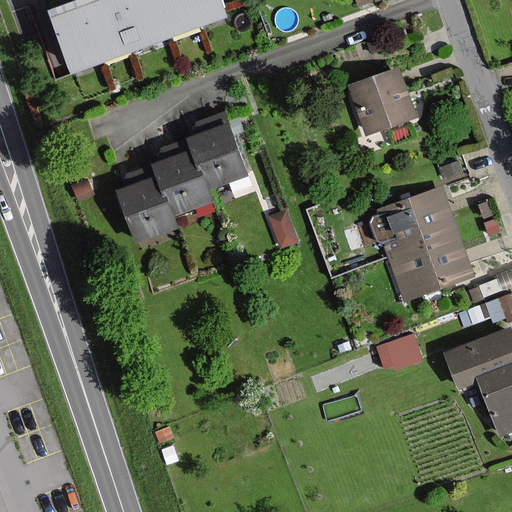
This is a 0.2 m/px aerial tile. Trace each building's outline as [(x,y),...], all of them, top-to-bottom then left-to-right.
[(221,0),(87,0),(58,11),(80,68),(227,13),(221,0)] [(352,86),(368,132),(414,116),(399,70),(352,86)] [(232,125),(191,140),(196,151),(210,190),(251,175),(232,125)] [(215,204),(210,190),(196,151),(157,166),(161,177),(177,218),(215,204)] [(142,245),(181,230),(177,218),(161,177),(122,191),(142,245)] [(388,245),(386,246),(390,256),(459,231),(443,188),(380,211),(381,214),(374,216),(382,239),(386,238),(388,245)] [(269,217),(281,248),(298,242),(286,210),(269,217)] [(404,297),(473,273),(459,231),(390,256),(404,297)] [(497,280),(472,291),(476,300),(501,290),(497,280)] [(487,304),(495,322),(511,315),(511,295),(511,294),(487,304)] [(511,331),(511,329),(449,353),(462,386),(480,379),(502,434),(511,429),(511,331)] [(421,358),(413,335),(380,347),(387,366),(396,362),(398,367),(421,358)]
